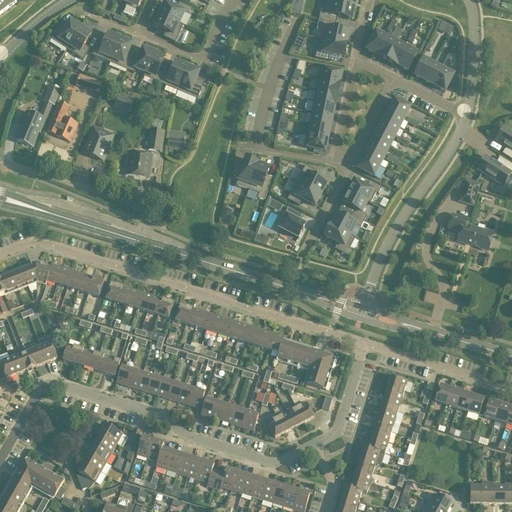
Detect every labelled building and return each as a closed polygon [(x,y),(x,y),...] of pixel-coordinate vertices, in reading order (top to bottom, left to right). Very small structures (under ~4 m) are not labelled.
[(12,0),(0,0),(0,16),(16,4),(12,0)] [(128,0),(127,4),(126,4),(125,7),(136,12),(140,0),(128,0)] [(327,0),(327,3),(354,9),(355,0),(327,0)] [(159,15),(183,26),(179,24),(184,14),(188,15),(191,9),(179,3),(176,9),(164,4),(159,15)] [(354,9),(327,3),(325,15),(320,14),(319,21),(323,22),(336,24),(337,18),(352,21),(354,9)] [(298,16),(299,9),(291,7),(289,14),(298,16)] [(183,26),(159,15),(154,27),(166,32),(163,38),(175,44),(183,26)] [(442,31),(446,24),(442,21),(438,29),(442,31)] [(67,51),(81,29),(70,22),(67,27),(61,23),(50,40),(67,51)] [(336,24),(323,22),(321,33),(327,34),(325,41),(321,40),(321,41),(347,46),(349,34),(335,31),(336,24)] [(402,31),(396,27),(391,37),(397,40),(402,31)] [(81,29),(67,51),(83,61),(90,50),(84,46),(91,35),(81,29)] [(386,38),(376,33),(366,50),(377,56),(386,38)] [(109,64),(119,40),(108,35),(103,47),(97,44),(92,56),(109,64)] [(301,51),(306,40),(298,36),(293,48),(301,51)] [(396,43),(386,38),(377,56),(387,61),(396,43)] [(127,71),(132,59),(126,57),(131,45),(119,40),(109,64),(127,71)] [(347,46),(321,41),(319,52),(317,52),(315,59),(328,61),(329,55),(344,58),(347,46)] [(406,49),(396,43),(387,61),(397,66),(406,49)] [(144,78),(154,54),(142,49),(138,61),(132,59),(127,71),(133,74),(135,70),(144,74),(143,78),(144,78)] [(417,54),(406,49),(397,66),(408,72),(417,54)] [(162,85),(167,73),(159,70),(164,58),(154,54),(144,78),(162,85)] [(414,77),(425,82),(434,63),(424,57),(414,77)] [(179,93),(189,69),(175,63),(170,75),(167,73),(162,85),(179,93)] [(425,82),(435,87),(444,68),(442,66),(434,63),(425,82)] [(64,77),(66,72),(57,68),(55,74),(64,77)] [(435,87),(445,92),(455,73),(446,69),(444,68),(435,87)] [(189,69),(179,93),(197,100),(204,82),(196,78),(198,73),(189,69)] [(318,80),(339,85),(342,73),(320,69),(318,80)] [(79,76),(75,87),(99,94),(102,83),(79,76)] [(316,91),(337,96),(339,85),(318,80),(316,91)] [(51,106),(54,107),(61,91),(48,86),(42,102),(44,103),(38,117),(26,113),(21,126),(22,127),(15,142),(33,148),(39,134),(40,134),(51,106)] [(147,95),(154,97),(157,90),(153,88),(149,90),(147,95)] [(313,103),(334,107),(337,96),(316,91),(313,103)] [(126,100),(122,111),(128,113),(132,103),(126,100)] [(388,110),(404,119),(410,109),(393,100),(388,110)] [(70,142),(77,126),(64,120),(69,108),(58,103),(46,132),(70,142)] [(311,114),(332,119),(334,107),(313,103),(311,114)] [(383,120),(399,129),(404,119),(388,110),(383,120)] [(308,125),(330,130),(332,119),(311,114),(308,125)] [(150,126),(160,130),(162,123),(153,120),(150,126)] [(378,130),(394,138),(399,129),(383,120),(378,130)] [(306,137),(327,141),(330,130),(308,125),(306,137)] [(113,137),(93,129),(88,143),(94,145),(90,156),(103,161),(113,137)] [(511,134),(504,129),(496,142),(506,148),(502,155),(511,161),(511,134)] [(149,150),(162,152),(165,132),(152,130),(149,150)] [(373,140),(389,148),(394,138),(378,130),(373,140)] [(319,151),(325,152),(327,141),(306,137),(304,148),(312,150),(319,151)] [(168,139),(167,150),(169,150),(173,150),(183,151),(184,140),(168,139)] [(368,150),(384,158),(389,148),(373,140),(368,150)] [(362,159),(379,168),(384,158),(368,150),(362,159)] [(149,180),(152,156),(128,152),(125,176),(149,180)] [(357,169),(374,178),(379,168),(362,159),(357,169)] [(511,178),(511,166),(500,159),(495,165),(485,159),(477,171),(502,187),(509,176),(511,178)] [(257,165),(257,164),(245,160),(243,167),(236,164),(232,177),(238,179),(236,187),(248,191),(257,165)] [(264,202),(270,185),(264,183),(269,169),(257,165),(248,191),(259,195),(257,199),(264,202)] [(296,183),(321,196),(326,185),(314,178),(317,172),(305,166),(296,183)] [(297,182),(301,170),(294,168),(289,179),(297,182)] [(283,190),(290,193),(295,182),(288,179),(283,190)] [(348,193),(370,204),(376,194),(378,195),(381,188),(370,182),(367,188),(354,182),(348,193)] [(473,207),(479,187),(466,182),(460,202),(473,207)] [(302,201),(315,207),(321,196),(296,183),(287,201),(299,207),(302,201)] [(352,216),(364,222),(367,216),(362,213),(367,203),(370,205),(370,204),(348,193),(342,204),(355,211),(352,216)] [(282,207),(269,200),(267,207),(279,213),(282,207)] [(303,217),(288,209),(284,216),(286,217),(279,230),(298,240),(305,226),(300,223),(303,217)] [(221,218),(229,220),(232,213),(224,210),(221,218)] [(330,226),(355,239),(350,236),(355,226),(360,229),(364,222),(352,216),(349,222),(336,215),(331,226),(330,226)] [(489,251),(493,235),(471,228),(471,227),(467,226),(469,221),(452,216),(448,229),(460,232),(457,242),(466,245),(466,244),(489,251)] [(334,250),(350,258),(354,252),(350,250),(355,239),(330,226),(324,237),(337,244),(334,250)] [(252,239),(254,233),(243,230),(241,236),(252,239)] [(370,236),(366,234),(362,241),(367,244),(370,236)] [(270,240),(260,235),(259,237),(257,235),(254,242),(267,246),(270,240)] [(328,252),(323,250),(319,256),(325,259),(328,252)] [(0,277),(0,298),(9,295),(10,298),(17,295),(16,292),(36,284),(45,287),(47,282),(46,282),(51,268),(36,263),(0,277)] [(46,282),(47,282),(57,285),(62,269),(51,266),(51,268),(46,282)] [(72,272),(62,269),(57,285),(67,288),(72,272)] [(83,275),(72,272),(67,288),(78,292),(83,275)] [(93,279),(83,275),(78,292),(88,295),(93,279)] [(104,282),(93,279),(88,295),(99,298),(104,282)] [(116,304),(121,287),(111,284),(105,300),(116,304)] [(127,307),(132,291),(121,287),(116,304),(127,307)] [(137,310),(142,294),(132,291),(127,307),(137,310)] [(425,292),(426,301),(438,300),(438,292),(425,292)] [(147,313),(152,297),(142,294),(137,310),(147,313)] [(158,316),(163,300),(152,297),(147,313),(158,316)] [(463,301),(445,298),(443,308),(461,311),(463,301)] [(163,300),(158,316),(168,320),(173,304),(163,300)] [(44,307),(49,309),(51,304),(45,302),(41,301),(39,306),(44,307)] [(11,302),(7,303),(6,303),(10,312),(15,310),(11,302)] [(175,322),(185,325),(190,309),(180,306),(175,322)] [(201,312),(190,309),(185,325),(196,328),(201,312)] [(22,320),(34,316),(31,311),(20,315),(22,320)] [(211,315),(201,312),(196,328),(206,332),(211,315)] [(222,319),(211,315),(206,332),(216,335),(222,319)] [(216,335),(227,338),(232,322),(222,319),(216,335)] [(227,338),(237,341),(242,325),(232,322),(227,338)] [(253,328),(242,325),(237,341),(248,344),(253,328)] [(263,332),(253,328),(248,344),(258,348),(263,332)] [(274,335),(263,332),(258,348),(269,351),(274,335)] [(284,338),(274,335),(269,351),(278,354),(279,354),(282,343),(284,338)] [(282,343),(279,354),(278,354),(276,362),(310,373),(306,385),(325,391),(335,360),(282,343)] [(50,344),(40,348),(46,364),(57,360),(50,344)] [(73,365),(78,349),(68,345),(62,362),(73,365)] [(40,348),(30,352),(36,368),(46,364),(40,348)] [(78,349),(73,365),(84,368),(89,352),(78,349)] [(30,352),(20,356),(26,372),(36,368),(30,352)] [(89,352),(84,368),(94,371),(99,355),(89,352)] [(99,355),(94,371),(104,375),(109,358),(99,355)] [(20,356),(10,360),(16,376),(26,372),(20,356)] [(109,358),(104,375),(115,378),(120,362),(109,358)] [(0,365),(6,380),(16,376),(10,360),(0,363),(0,365)] [(127,387),(132,371),(121,368),(116,384),(127,387)] [(132,371),(127,387),(137,391),(142,374),(132,371)] [(142,374),(137,391),(147,394),(152,378),(142,374)] [(287,383),(288,377),(279,374),(277,380),(287,383)] [(288,377),(287,383),(296,386),(298,380),(288,377)] [(391,377),(388,387),(404,392),(407,382),(391,377)] [(152,378),(147,394),(158,397),(163,381),(152,378)] [(163,381),(158,397),(168,400),(173,384),(163,381)] [(173,384),(168,400),(178,403),(183,387),(173,384)] [(292,393),(294,388),(283,385),(281,390),(292,393)] [(446,406),(451,390),(439,386),(434,403),(446,406)] [(183,387),(178,403),(189,407),(194,390),(183,387)] [(384,398),(401,403),(404,392),(388,387),(384,398)] [(194,390),(189,407),(199,410),(204,394),(194,390)] [(456,410),(462,393),(451,390),(446,406),(456,410)] [(467,413),(472,397),(462,393),(456,410),(467,413)] [(472,397),(467,413),(479,417),(484,400),(472,397)] [(328,412),(332,400),(325,398),(322,410),(328,412)] [(381,408),(397,413),(401,403),(384,398),(381,408)] [(211,419),(216,403),(206,400),(201,416),(211,419)] [(495,422),(500,405),(488,402),(483,418),(495,422)] [(216,403),(211,419),(222,423),(227,406),(216,403)] [(306,403),(296,409),(304,424),(314,419),(306,403)] [(506,425),(511,409),(500,405),(495,422),(506,425)] [(227,406),(222,423),(232,426),(237,410),(227,406)] [(378,419),(394,424),(397,413),(381,408),(378,419)] [(286,414),(294,429),(304,424),(296,409),(286,414)] [(237,410),(232,426),(242,429),(247,413),(237,410)] [(247,413),(242,429),(253,432),(258,416),(247,413)] [(277,419),(285,434),(294,429),(286,414),(277,419)] [(285,434),(277,419),(267,424),(275,439),(285,434)] [(375,429),(391,434),(394,424),(378,419),(375,429)] [(117,446),(116,446),(122,449),(127,439),(122,436),(105,426),(99,436),(117,446)] [(388,444),(391,434),(375,429),(372,439),(388,444)] [(133,430),(129,443),(137,446),(141,432),(133,430)] [(473,443),(475,437),(470,436),(470,435),(461,433),(459,439),(473,443)] [(94,445),(111,455),(116,446),(117,446),(99,436),(94,445)] [(147,460),(153,441),(142,438),(136,456),(147,460)] [(368,450),(379,453),(384,455),(388,444),(372,439),(368,449),(368,450)] [(157,463),(162,449),(162,450),(164,444),(153,441),(147,460),(157,463)] [(89,455),(106,464),(111,455),(94,445),(89,455)] [(379,453),(368,450),(368,449),(363,448),(360,459),(376,464),(379,453)] [(157,463),(155,468),(166,472),(172,453),(162,450),(162,449),(157,463)] [(177,475),(182,456),(172,453),(166,472),(177,475)] [(83,464),(100,474),(106,464),(89,455),(83,464)] [(182,456),(177,475),(187,478),(193,459),(182,456)] [(197,481),(203,462),(193,459),(187,478),(197,481)] [(360,459),(357,469),(373,474),(376,464),(360,459)] [(0,504),(0,509),(5,511),(19,511),(34,487),(54,499),(58,492),(64,481),(26,460),(0,504)] [(129,468),(130,466),(123,462),(120,472),(127,476),(129,468)] [(212,470),(214,466),(203,462),(197,481),(208,484),(207,488),(213,490),(218,472),(212,470)] [(85,481),(88,479),(95,484),(100,474),(83,464),(78,474),(77,477),(82,491),(88,489),(85,481)] [(357,469),(353,480),(370,485),(373,474),(357,469)] [(226,470),(225,474),(218,472),(213,490),(219,492),(220,489),(231,492),(237,473),(226,470)] [(241,495),(247,476),(237,473),(231,492),(241,495)] [(252,498),(258,479),(247,476),(241,495),(252,498)] [(262,501),(268,482),(258,479),(252,498),(262,501)] [(350,490),(361,493),(366,495),(370,485),(353,480),(350,489),(350,490)] [(268,482),(262,501),(272,505),(278,486),(268,482)] [(492,484),(481,484),(481,488),(481,505),(493,506),(493,488),(492,488),(492,484)] [(130,487),(124,485),(122,492),(128,494),(130,487)] [(283,508),(288,489),(278,486),(272,505),(283,508)] [(361,493),(350,490),(350,489),(345,488),(342,498),(358,503),(361,493)] [(470,505),(481,505),(481,488),(470,488),(470,505)] [(504,506),(504,488),(493,488),(493,506),(504,506)] [(288,489),(283,508),(293,511),(299,492),(288,489)] [(101,501),(114,496),(112,490),(99,495),(101,501)] [(63,495),(58,492),(54,499),(59,501),(63,495)] [(304,511),(309,495),(299,492),(293,511),(295,511),(304,511)] [(431,506),(441,511),(447,511),(452,505),(437,496),(431,506)] [(355,511),(358,503),(342,498),(339,509),(348,511),(355,511)] [(43,511),(49,502),(43,499),(36,511),(43,511)] [(71,511),(72,511),(72,510),(75,505),(64,499),(60,505),(71,511)]
